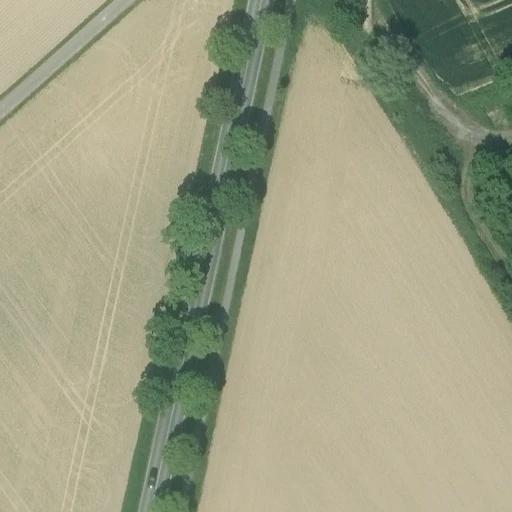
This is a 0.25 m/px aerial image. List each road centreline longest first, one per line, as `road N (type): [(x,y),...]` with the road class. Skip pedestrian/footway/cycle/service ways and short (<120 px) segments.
road 1 (secondary): [(150,511),(261,0)]
road 2 (track): [(511,139),(482,145),(452,120),(364,0)]
road 3 (track): [(123,0),(0,112)]
road 4 (track): [(482,145),(464,174),(464,203),(511,283)]
